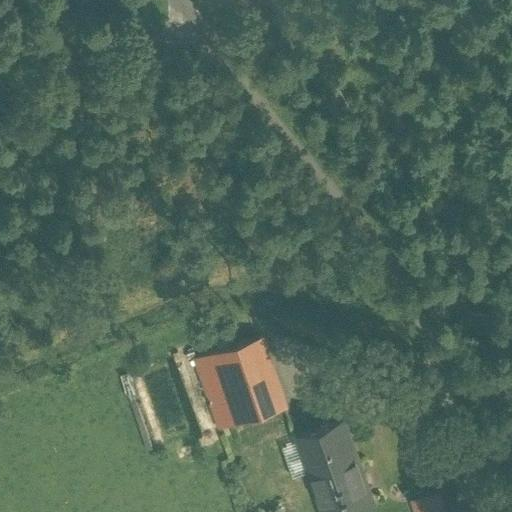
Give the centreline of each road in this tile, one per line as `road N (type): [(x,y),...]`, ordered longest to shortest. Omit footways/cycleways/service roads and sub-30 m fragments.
road 1 (unclassified): [(484,511),(400,281),(205,28)]
road 2 (unclassified): [(205,28),(0,80)]
